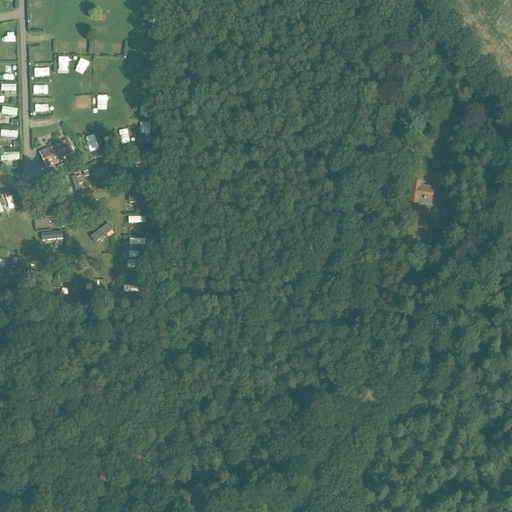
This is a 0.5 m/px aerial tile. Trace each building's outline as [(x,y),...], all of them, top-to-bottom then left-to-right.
[(38,8),(47,18),(51,15),(42,4),(38,8)] [(42,18),(37,21),(46,33),(50,30),(42,18)] [(19,39),(19,31),(5,31),(5,40),(19,39)] [(20,59),(20,47),(9,48),(9,60),(20,59)] [(21,78),(20,70),(10,70),(11,78),(21,78)] [(39,71),(40,83),(51,82),(50,70),(39,71)] [(7,96),(22,96),(22,88),(6,88),(7,96)] [(50,99),(50,90),(39,91),(39,100),(50,99)] [(149,142),(158,141),(158,131),(149,131),(149,142)] [(47,170),(75,156),(67,140),(39,153),(47,170)] [(27,167),(26,158),(8,159),(8,168),(27,167)] [(103,172),(104,177),(114,175),(112,169),(103,172)] [(432,201),(434,189),(420,187),(420,183),(410,182),(408,201),(418,203),(418,199),(424,200),(423,201),(426,201),(426,200),(432,201)] [(15,211),(21,209),(18,202),(12,204),(15,211)] [(2,205),(6,222),(12,220),(7,204),(2,205)] [(56,226),(58,231),(62,230),(61,224),(65,223),(63,216),(48,220),(49,228),(56,226)] [(98,230),(105,226),(102,220),(95,224),(98,230)] [(136,225),(136,233),(149,233),(149,225),(136,225)] [(99,257),(110,257),(110,245),(100,245),(99,257)] [(6,267),(4,274),(11,276),(13,269),(6,267)] [(136,304),(145,309),(149,302),(140,297),(136,304)]
